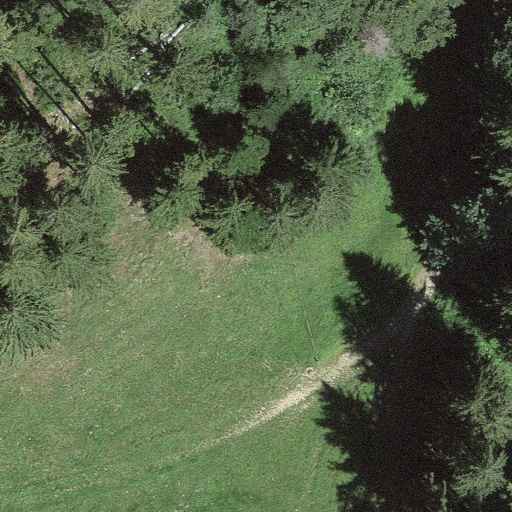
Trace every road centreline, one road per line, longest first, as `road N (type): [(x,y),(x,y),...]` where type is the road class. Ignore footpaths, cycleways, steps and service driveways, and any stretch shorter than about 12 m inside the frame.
road 1 (track): [(507,0),(474,165),(452,229),(398,332),(81,468),(0,491)]
road 2 (track): [(398,332),(373,511)]
